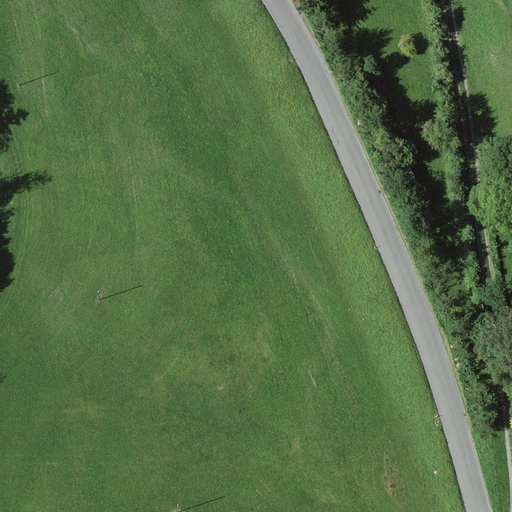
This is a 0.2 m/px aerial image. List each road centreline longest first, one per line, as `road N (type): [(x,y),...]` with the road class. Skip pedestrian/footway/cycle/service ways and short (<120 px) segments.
road 1 (tertiary): [(276,0),(330,94),(408,290),(478,511)]
road 2 (track): [(511,474),(453,0)]
